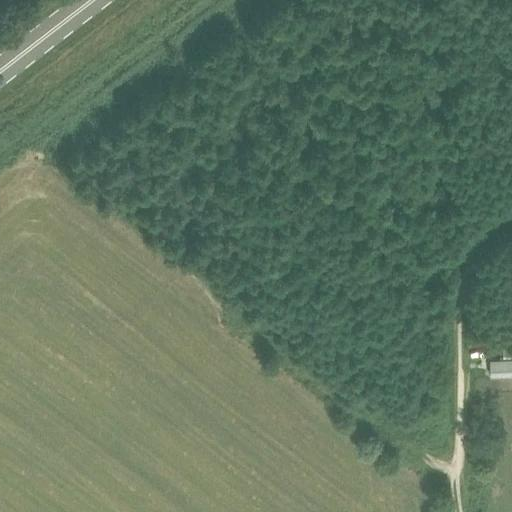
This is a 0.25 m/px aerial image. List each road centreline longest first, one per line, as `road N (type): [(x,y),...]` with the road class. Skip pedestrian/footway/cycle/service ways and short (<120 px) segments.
road 1 (track): [(458,485),(222,308)]
road 2 (primary): [(0,72),(96,0)]
